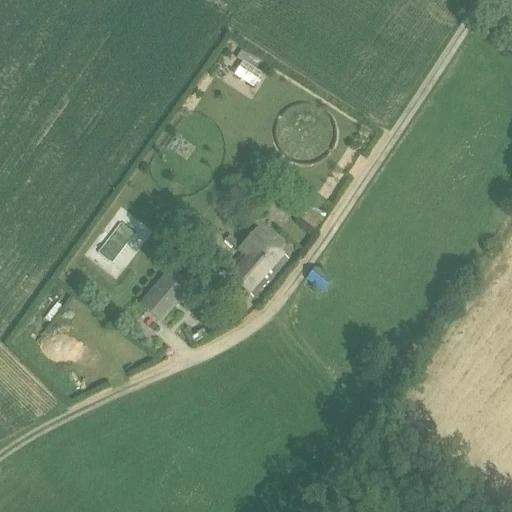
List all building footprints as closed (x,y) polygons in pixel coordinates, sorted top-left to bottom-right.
[(255,69),(260,62),(246,52),(241,60),(243,62),(234,75),(253,87),(262,74),(255,69)] [(181,253),(194,264),(215,238),(202,227),(181,253)] [(226,272),(253,297),(288,260),(257,230),(237,252),(241,256),(226,272)] [(305,280),(323,293),(333,279),(316,266),(305,280)] [(140,305),(162,324),(193,287),(171,268),(140,305)]
